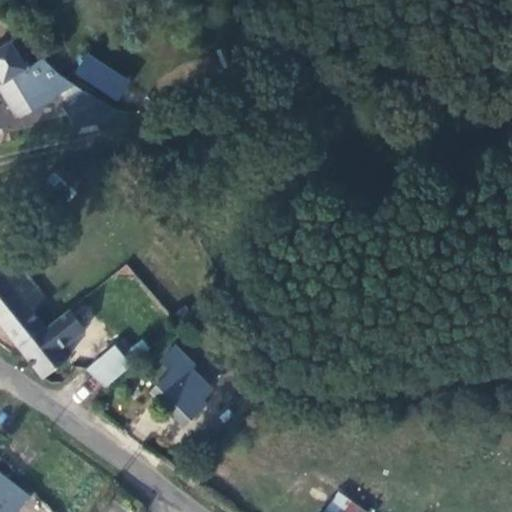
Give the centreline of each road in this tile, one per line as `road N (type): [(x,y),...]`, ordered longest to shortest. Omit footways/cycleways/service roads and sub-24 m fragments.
road 1 (track): [(134,129),(511,72)]
road 2 (residential): [(0,370),(197,511)]
